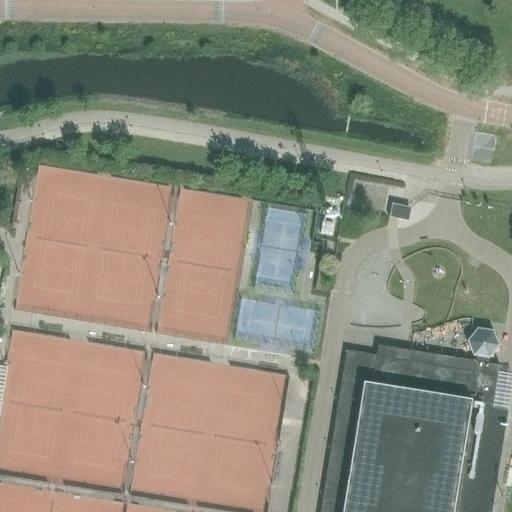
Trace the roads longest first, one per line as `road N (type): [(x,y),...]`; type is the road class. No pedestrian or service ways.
road 1 (residential): [(282,16),(0,9)]
road 2 (residential): [(511,116),(433,97),(282,16)]
